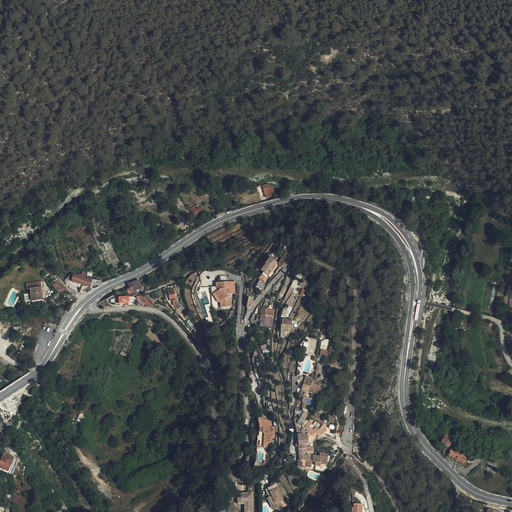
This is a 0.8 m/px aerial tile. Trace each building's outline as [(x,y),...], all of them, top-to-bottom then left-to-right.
[(270,188),(269,185),(267,184),(262,185),(265,197),(274,195),(272,187),(270,188)] [(191,208),(193,214),(203,210),(201,205),(195,208),(195,207),(191,208)] [(282,259),(278,265),(280,267),(279,268),(278,269),(280,270),(289,255),(286,253),(287,250),(284,248),(279,258),(282,259)] [(265,265),(260,271),(263,274),(258,280),(262,283),(272,271),(272,270),(277,265),(270,258),(265,265)] [(66,278),(65,278),(64,279),(82,284),(84,278),(84,276),(82,276),(79,276),(78,275),(78,277),(70,274),(66,278)] [(100,280),(97,279),(94,279),(91,279),(91,280),(84,278),(82,284),(90,286),(101,282),(102,280),(100,280)] [(140,280),(133,282),(135,291),(143,288),(140,280)] [(292,292),(298,282),(294,280),(289,290),(292,292)] [(43,297),(43,296),(43,292),(41,281),(27,283),(28,289),(31,289),(31,293),(24,294),(25,304),(33,305),(43,304),(42,298),(43,297)] [(53,285),(59,292),(61,290),(63,287),(58,281),(53,285)] [(234,281),(224,282),(224,287),(225,289),(230,288),(230,293),(235,293),(234,281)] [(220,302),(220,308),(231,307),(230,293),(230,288),(225,289),(224,287),(224,282),(216,282),(216,287),(211,287),(211,291),(218,303),(220,302)] [(175,294),(174,289),(169,291),(170,301),(172,301),(173,306),(174,306),(176,309),(178,308),(177,305),(175,302),(175,300),(174,294),(175,294)] [(260,315),(252,315),(252,317),(250,321),(252,324),(255,324),(260,323),(260,315)] [(260,315),(260,323),(260,325),(272,326),(273,316),(270,316),(260,315)] [(195,326),(190,318),(187,321),(191,326),(192,326),(193,327),(195,326)] [(279,334),(279,335),(284,335),(284,331),(290,332),(290,327),(291,320),(290,320),(289,318),(287,318),(287,320),(281,320),(281,322),(281,324),(280,324),(280,330),(279,334)] [(302,396),(305,397),(307,391),(312,392),(311,395),(317,397),(320,390),(315,388),(316,385),(313,384),(314,382),(311,380),(311,379),(305,376),(302,384),(301,383),(299,389),(302,390),(300,396),(302,396)] [(315,388),(320,390),(323,383),(311,379),(311,380),(314,382),(313,384),(316,385),(315,388)] [(263,426),(263,420),(263,418),(258,418),(259,427),(258,435),(257,435),(257,440),(259,440),(259,445),(263,445),(263,441),(270,441),(270,443),(273,443),(273,437),(274,437),(274,432),(272,432),(272,426),(271,426),(263,426)] [(306,426),(307,421),(304,420),(300,418),(298,419),(302,422),(302,424),(306,426)] [(305,432),(305,430),(306,426),(302,424),(302,422),(298,419),(298,420),(297,426),(295,429),(295,431),(302,433),(303,434),(305,432)] [(317,437),(321,434),(325,431),(320,426),(319,427),(309,422),(309,425),(307,431),(305,430),(305,432),(307,433),(305,436),(304,436),(305,444),(308,443),(309,443),(307,442),(307,437),(308,435),(313,438),(314,435),(316,436),(317,437)] [(439,441),(446,446),(451,437),(444,432),(439,441)] [(303,444),(305,444),(304,436),(304,435),(296,434),(296,441),(297,445),(303,444)] [(463,462),(466,454),(450,446),(446,453),(463,462)] [(0,473),(3,475),(9,463),(9,462),(9,460),(8,460),(7,461),(1,459),(0,461),(0,473)] [(9,463),(3,475),(10,478),(15,462),(9,460),(9,462),(9,463)] [(449,485),(452,483),(446,475),(443,478),(449,485)] [(281,498),(273,483),(269,485),(264,488),(264,495),(269,504),(270,504),(273,508),(280,504),(278,500),(281,498)] [(250,511),(250,494),(235,494),(236,505),(242,505),(242,511),(250,511)] [(361,511),(361,504),(359,504),(360,502),(357,498),(355,497),(353,496),(352,495),(352,497),(351,511),(361,511)] [(9,502),(3,500),(0,509),(6,511),(9,502)]
